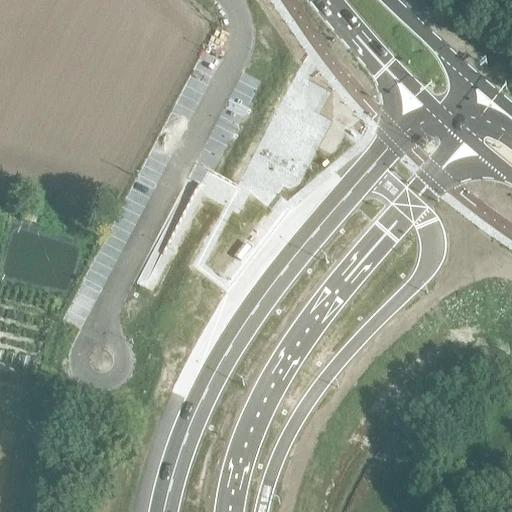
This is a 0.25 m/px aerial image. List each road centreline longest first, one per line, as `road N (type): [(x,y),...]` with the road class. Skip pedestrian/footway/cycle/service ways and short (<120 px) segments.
road 1 (motorway): [(437,112),(383,154),(249,315),(194,413),(163,511)]
road 2 (motorway): [(231,511),(252,430),(296,347),(470,139)]
road 3 (secondary): [(334,0),(437,112)]
road 4 (secondary): [(484,87),(390,0)]
